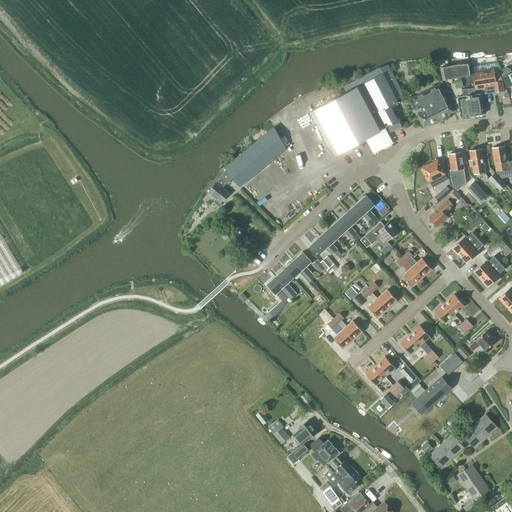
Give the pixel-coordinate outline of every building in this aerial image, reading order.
[(493,63),(481,65),(482,73),(494,71),(493,63)] [(390,106),(398,101),(405,97),(388,64),(380,68),(380,67),(360,77),(386,126),(388,125),(390,131),(402,127),(398,116),(396,117),(390,106)] [(470,75),(468,64),(457,65),(440,68),(442,80),(445,80),(470,75)] [(511,72),(511,73),(509,69),(506,68),(503,70),(502,73),(503,77),(508,87),(511,85),(511,72)] [(482,73),(473,74),(473,75),(474,83),(474,85),(475,90),(484,88),(485,94),(494,93),(503,91),(502,81),(498,72),(494,73),(494,71),(482,73)] [(384,126),(386,126),(360,77),(343,86),(347,93),(328,103),(312,112),(309,113),(328,148),(330,147),(335,155),(351,146),(385,128),(384,126)] [(454,111),(448,101),(439,84),(412,98),(417,109),(419,109),(421,114),(418,116),(424,126),(454,111)] [(472,116),(484,114),(480,94),(474,95),(474,91),(473,91),(471,91),(470,88),(468,89),(472,116)] [(461,117),(472,116),(468,89),(462,90),(463,97),(458,97),(461,117)] [(25,125),(35,117),(22,99),(11,107),(25,125)] [(240,186),(285,149),(274,126),(224,167),(226,170),(220,178),(226,183),(227,184),(233,178),(240,186)] [(499,177),(508,175),(509,178),(511,177),(511,160),(507,161),(505,146),(492,148),(493,155),(491,156),(492,165),(495,164),(497,171),(495,173),(499,177)] [(474,174),(485,172),(484,164),(485,164),(482,148),(469,151),(471,159),(468,160),(469,167),(473,167),(474,174)] [(458,180),(466,178),(464,168),(462,152),(449,154),(452,171),(456,170),(458,180)] [(422,168),(429,182),(445,174),(438,160),(422,168)] [(506,185),(495,173),(488,179),(500,191),(506,185)] [(222,188),(226,183),(220,178),(216,183),(209,193),(221,202),(228,192),(222,188)] [(474,181),(467,188),(481,202),(488,195),(474,181)] [(451,191),(446,186),(434,197),(438,202),(451,191)] [(462,198),(455,190),(449,195),(456,203),(462,198)] [(369,210),(374,205),(366,195),(357,203),(370,219),(371,218),(372,217),(374,215),(369,210)] [(435,224),(437,227),(448,217),(445,213),(454,205),(449,199),(440,207),(439,207),(434,211),(435,212),(429,218),(433,222),(432,222),(434,225),(435,224)] [(368,221),(370,219),(357,203),(348,211),(356,221),(363,215),(368,221)] [(389,210),(386,207),(380,212),(383,216),(389,210)] [(350,226),(356,221),(348,211),(339,219),(353,235),(356,232),(350,226)] [(502,211),(497,216),(505,223),(510,219),(502,211)] [(350,237),(353,235),(339,219),(330,227),(339,237),(345,231),(350,237)] [(387,242),(398,232),(389,221),(384,226),(381,221),(360,240),(367,248),(371,244),(372,244),(382,236),(387,242)] [(332,243),(339,237),(330,227),(321,235),(339,255),(341,253),(337,249),(332,243)] [(476,241),(480,236),(475,230),(470,234),(476,241)] [(0,233),(0,286),(23,273),(0,233)] [(470,234),(467,237),(466,236),(464,238),(453,248),(460,255),(472,244),(476,241),(470,234)] [(337,257),(339,255),(321,235),(312,244),(321,253),(326,248),(331,254),(333,252),(337,257)] [(479,251),(477,249),(481,246),(481,247),(486,242),(480,236),(476,241),(472,244),(460,255),(466,262),(477,253),(477,252),(479,251)] [(312,279),(316,276),(306,266),(312,261),(304,251),(295,259),(312,279)] [(422,258),(416,264),(411,258),(413,256),(409,251),(403,256),(407,261),(412,267),(422,278),(432,269),(422,258)] [(497,265),(502,260),(497,253),(491,258),(497,265)] [(326,268),(325,269),(328,272),(333,268),(334,269),(337,267),(327,256),(320,262),(326,268)] [(401,267),(407,261),(403,256),(396,262),(401,267)] [(475,271),(481,279),(494,267),(497,265),(491,258),(488,261),(487,260),(485,261),(475,271)] [(310,282),(312,279),(295,259),(286,267),(294,277),(300,271),(310,282)] [(320,273),(325,269),(326,268),(320,262),(317,259),(312,264),(320,273)] [(501,275),(499,273),(502,270),(508,266),(502,260),(497,265),(499,267),(496,270),(494,267),(481,279),(488,286),(499,277),(499,276),(501,275)] [(349,265),(344,264),(341,267),(342,272),(346,273),(350,270),(349,265)] [(288,282),(294,277),(286,267),(277,275),(295,295),(297,293),(288,282)] [(412,286),(422,278),(412,267),(403,276),(412,286)] [(291,298),(295,295),(277,275),(268,283),(277,293),(282,288),(291,298)] [(373,293),(379,287),(374,282),(368,287),(373,293)] [(373,293),(368,287),(361,293),(366,298),(369,295),(373,293)] [(282,299),(269,312),(273,316),(274,315),(275,316),(285,307),(293,299),(291,298),(282,288),(277,293),(282,299)] [(508,308),(511,304),(511,291),(510,289),(499,298),(508,308)] [(387,309),(397,300),(388,290),(378,298),(387,309)] [(377,318),(387,309),(378,298),(373,293),(369,295),(375,301),(368,307),(377,318)] [(364,303),(357,295),(352,300),(359,307),(364,303)] [(455,314),(464,305),(455,295),(445,304),(455,314)] [(445,323),(455,314),(445,304),(435,313),(445,323)] [(269,320),(273,316),(269,312),(265,316),(269,320)] [(353,321),(347,326),(342,320),(344,318),(340,313),(333,318),(338,324),(343,329),(353,340),(363,331),(353,321)] [(332,329),(338,324),(333,318),(327,324),(332,329)] [(462,323),(469,330),(473,326),(467,319),(462,323)] [(464,334),(469,330),(462,323),(458,327),(464,334)] [(420,345),(430,336),(421,326),(411,335),(420,345)] [(343,349),(353,340),(343,329),(333,338),(343,349)] [(485,351),(496,341),(487,330),(476,340),(476,341),(469,346),(473,350),(479,345),(485,351)] [(410,354),(420,345),(411,335),(401,344),(410,354)] [(470,354),(462,345),(457,350),(465,359),(470,354)] [(428,354),(434,361),(439,357),(432,350),(428,354)] [(448,375),(463,362),(455,353),(440,366),(448,375)] [(430,365),(434,361),(428,354),(423,358),(430,365)] [(416,364),(408,355),(403,360),(411,368),(416,364)] [(385,376),(395,368),(386,357),(376,366),(385,376)] [(375,385),(385,376),(376,366),(366,375),(375,385)] [(417,377),(411,371),(405,376),(411,382),(417,377)] [(416,401),(424,410),(450,387),(441,378),(416,401)] [(393,385),(400,392),(404,388),(398,381),(393,385)] [(395,396),(400,392),(393,385),(389,389),(395,396)] [(395,403),(386,393),(380,399),(388,409),(395,403)] [(486,437),(497,427),(485,415),(474,425),(486,437)] [(457,423),(453,418),(446,424),(451,428),(457,423)] [(281,444),(290,437),(282,428),(284,426),(278,419),(269,426),(274,433),(273,434),(281,444)] [(309,439),(318,432),(308,420),(299,427),(301,428),(293,435),(301,445),(309,438),(309,439)] [(475,447),(486,437),(474,425),(463,435),(475,447)] [(453,457),(464,447),(452,435),(441,445),(453,457)] [(327,462),(339,452),(328,440),(324,443),(318,438),(310,446),(314,451),(310,454),(317,461),(318,460),(324,465),(327,462)] [(298,459),(309,450),(304,444),(293,452),(293,453),(298,459)] [(442,468),(453,457),(441,445),(430,455),(442,468)] [(300,461),(298,459),(293,453),(288,457),(294,465),(300,461)] [(356,481),(361,477),(345,460),(342,463),(336,457),(326,466),(332,471),(331,472),(335,476),(330,480),(334,485),(338,482),(349,494),(359,485),(356,481)] [(467,487),(481,478),(472,465),(458,475),(467,487)] [(440,470),(436,474),(440,479),(445,475),(440,470)] [(475,500),(489,490),(481,478),(467,487),(475,500)] [(324,489),(332,499),(338,494),(330,484),(324,489)] [(488,511),(511,511),(511,495),(510,494),(488,510),(488,511)] [(356,511),(360,511),(369,505),(364,498),(353,507),(356,511)] [(339,499),(331,505),(335,510),(342,503),(339,499)] [(463,508),(466,511),(476,505),(473,501),(463,508)] [(371,511),(392,511),(384,502),(371,511)]
